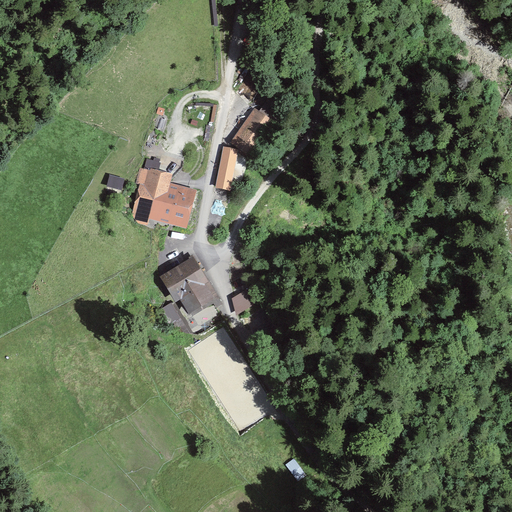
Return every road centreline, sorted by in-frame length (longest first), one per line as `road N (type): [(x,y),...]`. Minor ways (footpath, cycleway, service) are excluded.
road 1 (unclassified): [(242,0),(197,226),(206,252),(221,258),(232,251),(240,210),(312,121),(329,0)]
road 2 (track): [(221,258),(240,329),(300,437),(363,511)]
